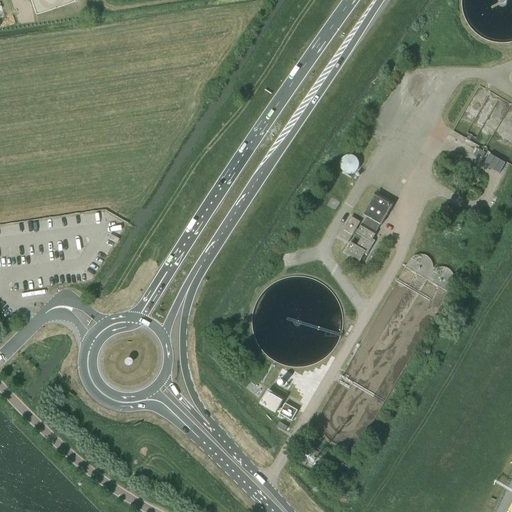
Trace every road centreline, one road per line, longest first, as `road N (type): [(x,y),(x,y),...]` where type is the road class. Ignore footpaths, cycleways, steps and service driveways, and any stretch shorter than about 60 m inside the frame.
road 1 (motorway): [(352,0),(131,320)]
road 2 (motorway): [(184,296),(386,0)]
road 3 (unclassified): [(155,511),(77,462),(0,385)]
road 4 (secondary): [(137,401),(165,406),(274,511)]
road 5 (motorway): [(205,420),(181,358),(184,296)]
road 6 (secondary): [(290,511),(205,420)]
